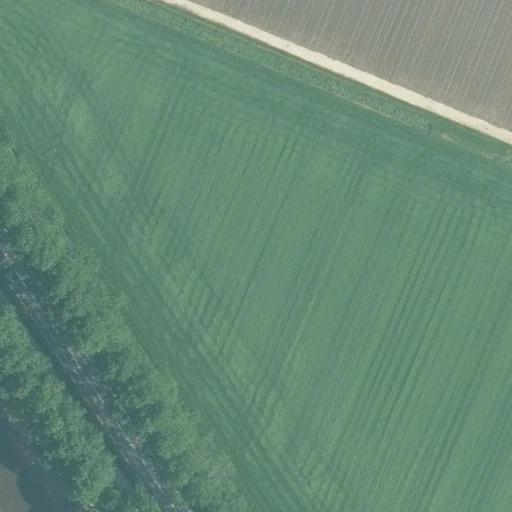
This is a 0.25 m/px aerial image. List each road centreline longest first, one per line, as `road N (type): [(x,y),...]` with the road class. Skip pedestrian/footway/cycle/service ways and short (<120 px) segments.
road 1 (track): [(511,141),(168,0)]
road 2 (secondary): [(179,511),(0,242)]
